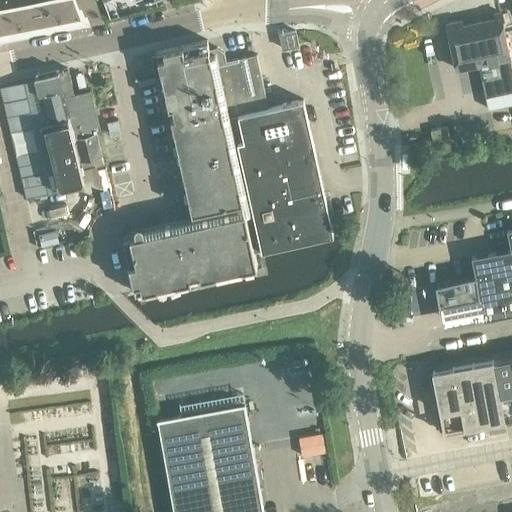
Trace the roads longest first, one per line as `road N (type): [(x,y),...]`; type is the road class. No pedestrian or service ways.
road 1 (tertiary): [(383,511),(358,348),(383,179),(363,44),(370,17)]
road 2 (unclassified): [(31,283),(101,271),(105,226),(154,200),(119,38)]
road 3 (unclassified): [(31,283),(0,147)]
road 4 (tertiary): [(238,10),(339,7),(370,17)]
road 5 (residential): [(119,38),(238,10)]
road 6 (residential): [(0,62),(119,38)]
